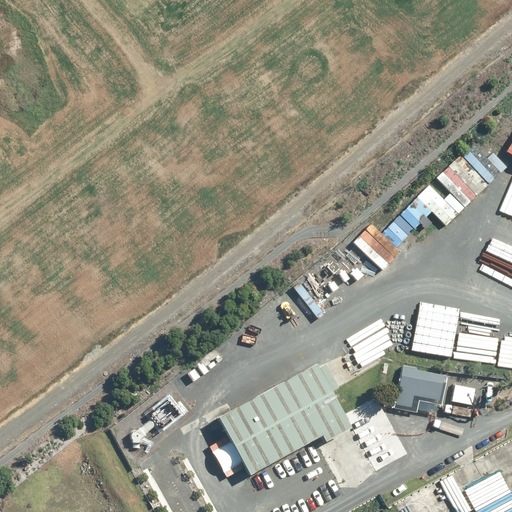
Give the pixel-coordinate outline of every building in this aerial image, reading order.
[(456,324),(418,318),(413,352),(451,358),(456,324)] [(500,331),(462,324),(455,357),(493,365),(500,331)] [(511,333),(503,332),(498,367),(511,368),(511,333)] [(421,401),(444,405),(449,373),(403,366),(396,410),(419,414),(421,401)] [(319,372),(217,430),(250,486),(351,428),(319,372)] [(378,394),(348,411),(380,466),(409,449),(378,394)]
